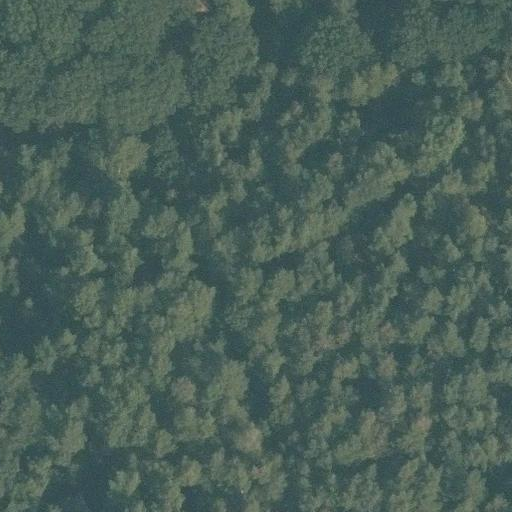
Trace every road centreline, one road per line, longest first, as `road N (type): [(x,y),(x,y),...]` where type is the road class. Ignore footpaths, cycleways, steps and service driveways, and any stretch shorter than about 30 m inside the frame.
road 1 (track): [(129,166),(335,51),(484,0)]
road 2 (track): [(0,183),(129,166)]
